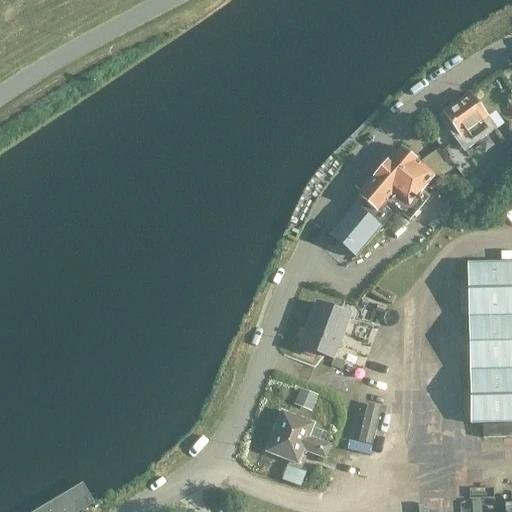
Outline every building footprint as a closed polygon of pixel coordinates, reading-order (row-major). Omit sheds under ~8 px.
[(507,145),(472,95),(424,129),(430,138),(433,136),(464,180),(506,149),(507,145)] [(435,178),(400,149),(357,198),(359,200),(374,213),(385,201),(410,223),(428,202),(420,194),(435,178)] [(437,171),(450,161),(441,149),(427,158),(437,171)] [(359,200),(329,236),(356,259),(392,216),(387,211),(380,218),(374,213),(359,200)] [(471,425),(511,424),(511,265),(468,266),(471,425)] [(333,360),(334,358),(350,317),(318,305),(301,348),(333,360)] [(319,395),(302,389),(296,404),(313,410),(319,395)] [(369,403),(359,440),(373,444),(383,406),(369,403)] [(325,460),(330,447),(309,439),(314,425),(283,413),(267,454),(298,466),(304,452),(325,460)] [(288,467),(282,482),(300,489),(306,474),(288,467)] [(78,511),(94,503),(82,483),(32,511),(78,511)]
